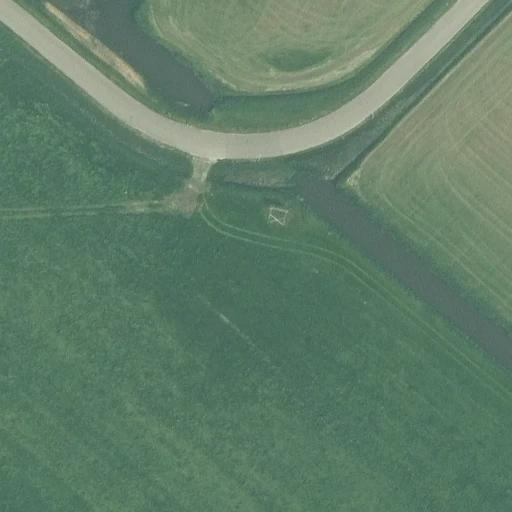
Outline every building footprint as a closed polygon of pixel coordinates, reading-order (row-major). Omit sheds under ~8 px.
[(0,188),(5,193),(32,163),(17,150),(0,168),(0,188)] [(32,163),(5,193),(20,206),(18,208),(24,214),(32,205),(26,199),(47,176),(32,163)] [(50,222),(44,232),(52,237),(53,234),(70,243),(90,209),(73,199),(57,226),(50,222)] [(90,209),(70,243),(87,253),(85,256),(93,260),(99,250),(92,246),(107,219),(90,209)] [(114,267),(111,279),(119,281),(120,278),(139,282),(148,244),(129,239),(122,269),(114,267)] [(148,244),(139,282),(158,287),(157,290),(165,292),(168,281),(160,279),(168,248),(148,244)] [(189,277),(186,289),(195,291),(196,288),(214,292),(224,254),(205,249),(197,279),(189,277)] [(224,254),(214,292),(233,297),(232,300),(241,302),(244,291),(236,289),(243,258),(224,254)] [(277,298),(269,307),(275,313),(277,311),(292,323),(318,293),(303,280),(283,304),(277,298)] [(318,293),(292,323),(307,336),(305,339),(311,344),(319,335),(313,330),(333,306),(318,293)] [(337,351),(329,360),(335,365),(337,363),(352,375),(378,345),(363,332),(343,356),(337,351)] [(378,345),(352,375),(367,388),(364,391),(371,396),(379,387),(373,382),(393,358),(378,345)] [(177,409),(172,421),(180,424),(181,421),(199,428),(214,391),(196,384),(184,413),(177,409)] [(397,403),(389,412),(396,418),(398,415),(412,428),(438,398),(423,385),(403,408),(397,403)] [(214,391),(199,428),(217,436),(216,439),(224,442),(228,431),(221,428),(233,399),(214,391)] [(438,398),(412,428),(427,441),(425,443),(431,449),(439,440),(433,434),(454,411),(438,398)] [(103,414),(90,429),(120,455),(133,441),(135,443),(141,436),(132,428),(127,434),(103,414)] [(0,431),(0,443),(1,444),(9,435),(2,429),(0,432),(0,431)] [(90,429),(77,444),(101,465),(95,471),(104,478),(110,472),(108,470),(120,455),(90,429)] [(250,450),(242,460),(248,465),(251,463),(265,475),(291,445),(276,432),(256,456),(250,450)] [(457,456),(450,465),(456,470),(458,468),(473,480),(499,450),(484,437),(463,461),(457,456)] [(291,445),(265,475),(280,488),(278,491),(284,496),(292,487),(286,482),(306,458),(291,445)] [(511,461),(499,450),(473,480),(487,493),(485,496),(492,501),(500,492),(494,487),(511,465),(511,461)] [(50,475),(37,490),(62,511),(70,511),(80,502),(82,504),(88,497),(79,489),(74,495),(50,475)] [(310,503),(302,511),(339,511),(352,498),(336,485),(316,508),(310,503)] [(62,511),(37,490),(24,505),(31,511),(62,511)] [(352,498),(339,511),(365,511),(367,511),(352,498)]
